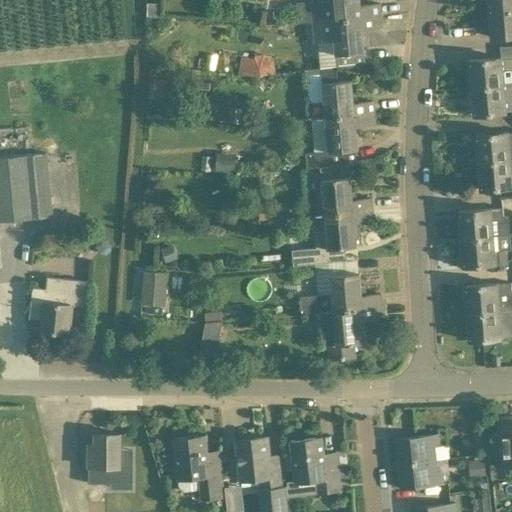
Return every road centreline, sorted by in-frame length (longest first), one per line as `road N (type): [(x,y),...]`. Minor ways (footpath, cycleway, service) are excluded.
road 1 (residential): [(429,0),(418,186),(430,387)]
road 2 (unclassified): [(0,389),(359,391)]
road 3 (residential): [(359,391),(375,511)]
